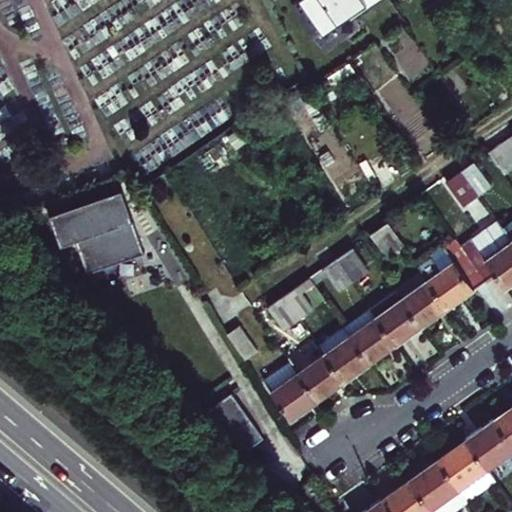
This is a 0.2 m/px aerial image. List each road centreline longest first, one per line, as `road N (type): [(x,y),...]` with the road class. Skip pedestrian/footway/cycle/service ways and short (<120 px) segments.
road 1 (track): [(226,311),(511,111)]
road 2 (track): [(137,203),(303,479),(314,472)]
road 3 (residential): [(511,333),(314,472)]
road 4 (primary): [(113,511),(0,414)]
